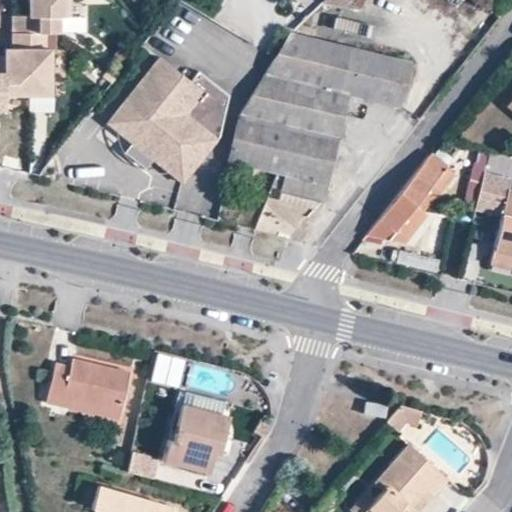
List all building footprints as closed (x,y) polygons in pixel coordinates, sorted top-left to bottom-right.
[(26,0),(26,13),(8,14),(7,32),(43,33),(57,33),(59,15),(68,15),(67,0),(26,0)] [(48,49),(42,48),(43,33),(7,32),(7,49),(7,55),(26,74),(26,94),(49,94),(48,49)] [(271,185),(319,198),(335,136),(345,93),(398,105),(409,64),(289,34),(237,117),(229,160),(277,171),(271,185)] [(0,93),(26,94),(26,74),(7,55),(1,55),(0,54),(0,93)] [(137,99),(114,128),(130,141),(135,136),(157,154),(153,160),(181,182),(218,135),(228,94),(197,70),(189,81),(158,56),(129,93),(137,99)] [(137,99),(129,93),(106,122),(114,128),(137,99)] [(135,136),(130,141),(153,160),(157,154),(135,136)] [(485,163),(487,153),(474,149),(471,165),(484,168),(485,163)] [(487,153),(485,163),(500,166),(502,155),(487,153)] [(427,158),(367,234),(396,242),(448,175),(427,158)] [(477,194),(482,177),(469,174),(465,191),(477,194)] [(477,194),(474,208),(501,215),(492,251),(511,255),(511,259),(511,261),(511,191),(505,190),(508,180),(482,174),(482,177),(477,194)] [(511,259),(511,255),(492,251),(490,256),(511,261),(511,259)] [(157,353),(150,382),(179,390),(186,361),(157,353)] [(55,362),(44,402),(115,419),(127,373),(70,358),(68,366),(55,362)] [(387,405),(367,401),(364,414),(385,417),(387,405)] [(166,439),(161,460),(207,471),(212,452),(217,453),(227,416),(181,404),(171,441),(166,439)] [(397,407),(384,422),(397,434),(404,426),(415,429),(420,412),(397,407)] [(373,500),(362,511),(407,511),(401,506),(420,483),(432,492),(445,476),(406,443),(372,483),(381,491),(373,500)] [(154,455),(130,450),(125,471),(152,478),(156,463),(153,463),(154,455)] [(420,483),(401,506),(407,511),(414,511),(432,492),(420,483)] [(97,486),(90,508),(102,511),(175,511),(176,510),(97,486)] [(363,491),(347,509),(350,511),(362,511),(373,500),(363,491)]
